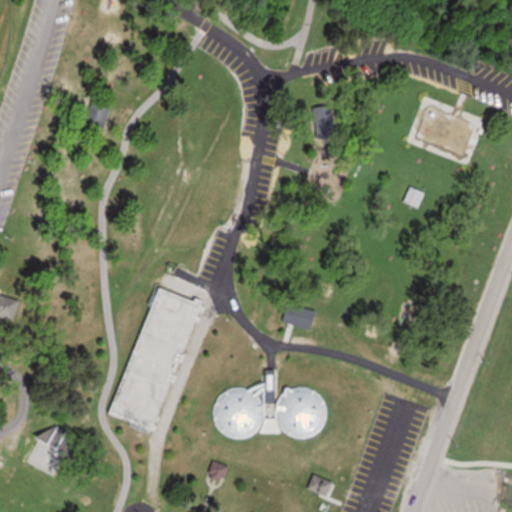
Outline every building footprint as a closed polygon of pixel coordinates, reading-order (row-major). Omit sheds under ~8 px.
[(322,131),(350,123),(349,95),(320,97),(322,131)] [(400,205),(417,212),(422,193),(407,186),(400,205)] [(0,314),(18,321),(22,297),(0,289),(0,314)] [(109,423),(155,442),(206,312),(158,299),(109,423)] [(285,324),(307,332),(312,314),(290,307),(285,324)] [(258,436),(249,443),(233,443),(219,435),(213,418),(218,405),(228,399),(239,398),(247,396),(256,388),(263,384),(266,375),(273,378),(277,395),(287,393),(302,391),(312,394),(322,403),(327,413),(325,424),(320,436),(310,441),(301,445),(289,442),(281,437),(258,436)] [(41,441),(69,456),(77,435),(49,423),(41,441)] [(210,459),(207,472),(222,480),(228,461),(210,459)] [(326,503),(302,491),(312,476),(330,486),(326,503)]
